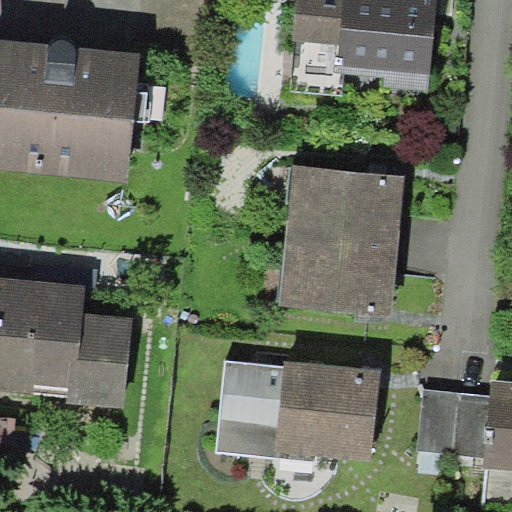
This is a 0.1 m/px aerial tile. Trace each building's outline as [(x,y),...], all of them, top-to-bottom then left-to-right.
[(438,0),(301,0),(298,89),(435,94),(438,0)] [(150,61),(0,44),(0,168),(137,184),(150,61)] [(414,180),(300,171),(289,315),(403,324),(414,180)] [(97,294),(0,285),(0,392),(129,404),(136,325),(94,322),(97,294)] [(383,378),(294,368),(284,459),(374,468),(383,378)] [(511,388),(505,388),(498,474),(511,474),(511,388)]
